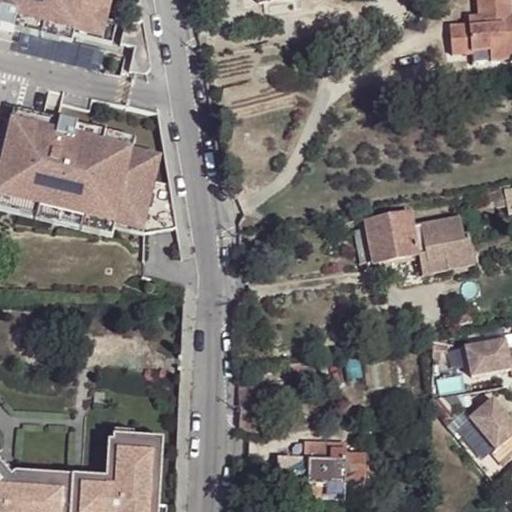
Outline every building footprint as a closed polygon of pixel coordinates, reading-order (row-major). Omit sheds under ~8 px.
[(0,0),(0,35),(13,38),(15,27),(62,39),(111,51),(116,31),(106,29),(113,0),(0,0)] [(417,0),(382,0),(382,3),(416,9),(417,0)] [(511,0),(479,0),(481,23),(471,24),(472,33),(451,35),(453,63),(475,61),(474,58),(493,56),(494,66),(511,64),(511,0)] [(147,64),(139,13),(128,15),(130,34),(124,33),(120,52),(134,56),(131,71),(138,73),(142,70),(147,64)] [(62,39),(15,27),(13,38),(59,50),(62,39)] [(11,117),(8,128),(38,135),(37,139),(53,143),(57,128),(11,117)] [(0,207),(112,234),(141,241),(174,236),(167,191),(153,188),(159,164),(130,157),(72,143),(74,132),(75,131),(57,127),(57,128),(53,143),(37,139),(38,135),(8,128),(0,125),(0,157),(1,157),(0,162),(0,207)] [(133,146),(74,132),(72,143),(130,157),(133,146)] [(112,234),(0,207),(0,219),(109,245),(112,234)] [(411,218),(419,262),(423,261),(424,266),(472,259),(467,232),(462,232),(458,211),(411,218)] [(367,225),(374,264),(374,268),(419,262),(411,218),(367,225)] [(361,265),(374,264),(367,225),(355,229),(361,265)] [(511,379),(511,354),(507,355),(506,348),(467,353),(472,381),(510,374),(511,380),(511,379)] [(288,370),(288,385),(302,384),(301,369),(288,370)] [(237,387),(238,392),(239,412),(239,431),(244,434),(259,434),(257,408),(294,406),(293,389),(256,392),(256,386),(237,387)] [(133,437),(163,439),(165,401),(124,399),(107,393),(95,392),(94,406),(86,405),(82,478),(94,478),(106,479),(108,441),(113,442),(113,436),(114,436),(114,430),(134,431),(133,437)] [(511,427),(490,401),(466,421),(494,455),(499,450),(511,464),(511,463),(511,427)] [(113,442),(108,441),(106,479),(94,478),(91,511),(158,511),(159,508),(163,439),(133,437),(133,443),(113,442)] [(2,449),(0,447),(0,511),(69,511),(72,477),(24,474),(2,449)] [(279,463),(277,489),(287,490),(327,493),(344,494),(344,487),(364,488),(366,462),(346,461),(347,451),(309,449),(308,465),(279,463)] [(72,477),(69,511),(91,511),(94,478),(82,478),(72,477)] [(327,503),(327,493),(287,490),(286,500),(327,503)]
